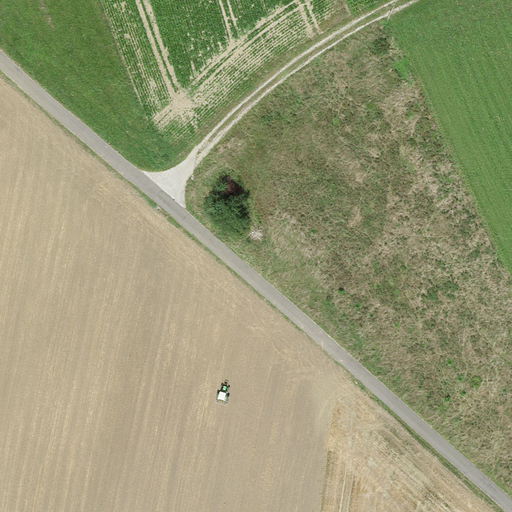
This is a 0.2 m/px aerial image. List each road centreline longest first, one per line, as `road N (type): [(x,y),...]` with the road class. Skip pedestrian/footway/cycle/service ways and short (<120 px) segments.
road 1 (residential): [(0,60),(511,507)]
road 2 (track): [(423,0),(374,17),(263,79),(148,189)]
